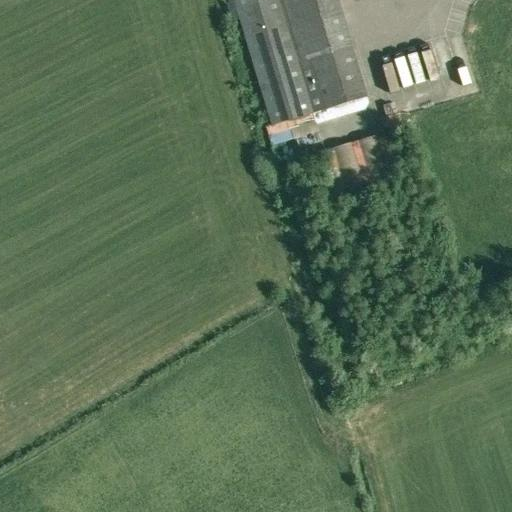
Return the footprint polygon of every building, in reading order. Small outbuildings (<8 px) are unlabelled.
[(266,128),(269,137),(315,123),(312,114),(325,110),(366,97),(336,0),(233,0),(236,9),(251,60),(271,127),(266,128)] [(456,55),(469,53),(463,24),(450,27),(456,55)] [(451,86),(462,82),(449,43),(438,47),(451,86)] [(423,47),(427,64),(438,62),(434,44),(423,47)] [(370,58),(375,91),(401,87),(396,54),(370,58)] [(381,117),(383,127),(401,123),(398,113),(393,115),(390,103),(383,105),(386,116),(381,117)] [(383,133),(324,151),(338,198),(398,180),(383,133)]
